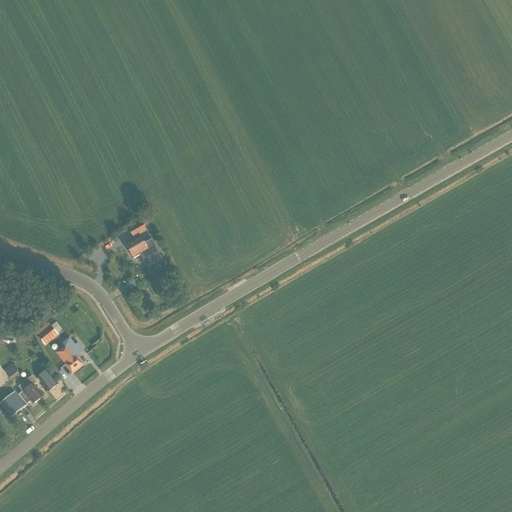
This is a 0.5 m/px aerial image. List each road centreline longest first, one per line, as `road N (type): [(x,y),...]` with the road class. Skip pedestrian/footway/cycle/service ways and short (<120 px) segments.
road 1 (tertiary): [(138,354),(511,134)]
road 2 (tertiary): [(138,354),(94,288),(0,249)]
road 3 (tertiary): [(0,468),(138,354)]
